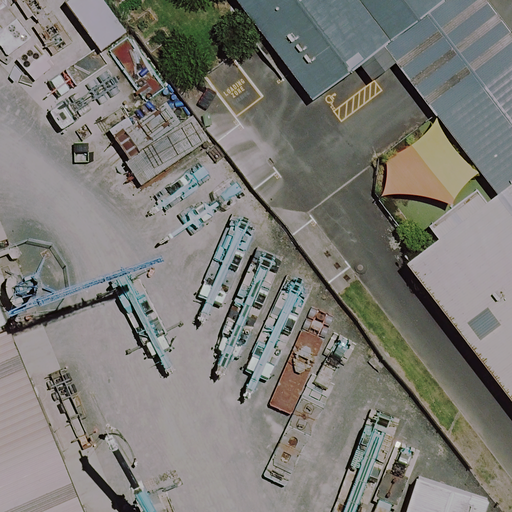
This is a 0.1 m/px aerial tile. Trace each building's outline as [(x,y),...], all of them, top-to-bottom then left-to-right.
[(104,0),(65,0),(64,2),(101,52),(128,32),(104,0)] [(368,0),(227,0),(306,102),(395,34),(368,0)] [(368,0),(395,34),(397,36),(444,0),(368,0)] [(511,20),(496,0),(444,0),(397,36),(388,43),(429,96),(511,33),(511,20)] [(511,174),(511,33),(429,96),(499,185),(511,174)] [(123,162),(139,186),(204,140),(188,116),(123,162)] [(511,174),(499,185),(408,254),(511,389),(511,174)] [(0,511),(92,511),(0,285),(0,511)]
